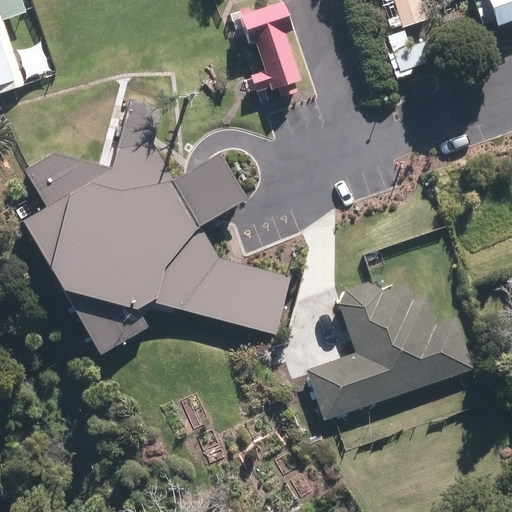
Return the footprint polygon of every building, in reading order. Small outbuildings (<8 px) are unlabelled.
[(424,19),(417,0),(394,0),(403,26),(424,19)] [(511,0),(490,0),(497,19),(511,13),(511,0)] [(273,88),(274,91),(302,82),(286,35),(293,33),(283,5),(241,19),(251,48),(257,45),(266,71),(252,76),(258,93),(273,88)] [(0,95),(26,86),(0,10),(0,95)] [(405,35),(386,41),(396,71),(470,47),(465,32),(409,50),(405,35)] [(152,301),(276,334),(290,277),(220,257),(175,179),(157,149),(166,109),(131,101),(115,169),(56,153),(27,171),(47,207),(25,222),(102,353),(148,326),(139,308),(152,301)] [(356,352),(307,369),(324,419),(473,369),(455,317),(436,324),(425,295),(412,300),(406,284),(383,291),(367,283),(346,290),(339,304),(356,352)]
